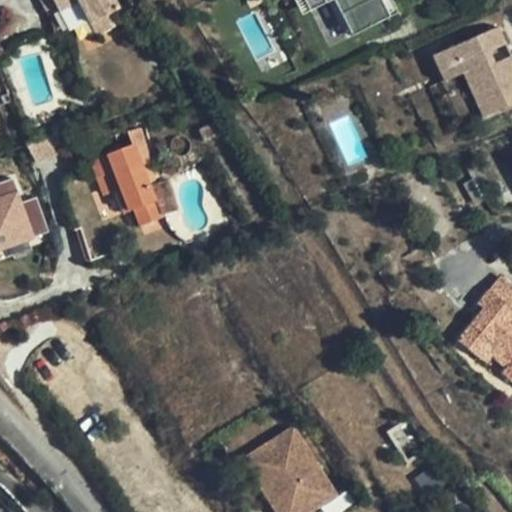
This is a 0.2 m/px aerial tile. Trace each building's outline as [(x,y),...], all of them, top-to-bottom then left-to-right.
[(128,17),(118,0),(42,0),(50,14),(74,0),(81,0),(100,33),(128,17)] [(364,34),(382,24),(367,0),(338,0),(354,25),(357,24),(364,34)] [(470,75),(493,118),(511,107),(511,56),(503,61),(497,50),(510,43),(501,26),(438,61),(444,72),(451,85),(470,75)] [(451,85),(444,72),(441,73),(449,87),(451,85)] [(223,133),(219,123),(201,129),(205,140),(223,133)] [(131,150),(89,165),(95,182),(109,177),(114,194),(122,216),(132,213),(136,226),(178,212),(168,183),(158,187),(140,132),(126,137),(131,150)] [(28,144),(35,164),(65,154),(57,134),(28,144)] [(511,191),(511,189),(490,155),(482,160),(491,176),(504,196),(511,191)] [(504,196),(491,176),(481,182),(495,202),(504,196)] [(109,177),(95,182),(101,199),(114,194),(109,177)] [(11,180),(0,184),(0,245),(25,237),(27,241),(46,235),(34,200),(16,206),(14,201),(17,199),(11,180)] [(511,286),(501,279),(482,305),(486,308),(463,341),(483,356),(492,342),(511,356),(511,364),(505,373),(511,378),(511,286)] [(293,430),(255,455),(281,494),(268,503),(274,511),(314,511),(337,497),(293,430)] [(281,494),(255,455),(242,463),(268,503),(281,494)] [(346,511),(337,497),(314,511),(346,511)]
